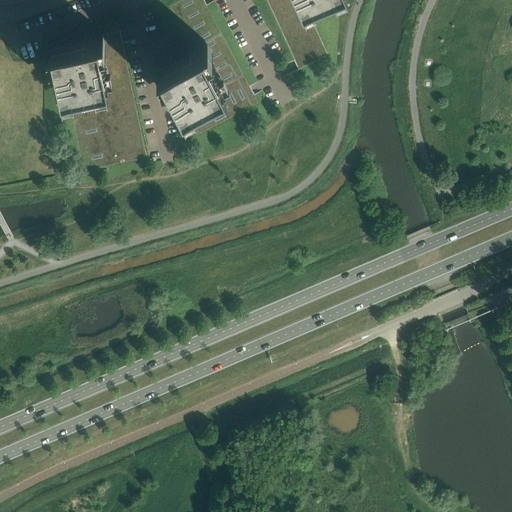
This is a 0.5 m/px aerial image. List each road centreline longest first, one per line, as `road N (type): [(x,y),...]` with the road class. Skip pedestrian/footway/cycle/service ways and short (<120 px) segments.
road 1 (primary): [(0,457),(511,237)]
road 2 (primary): [(511,208),(0,427)]
